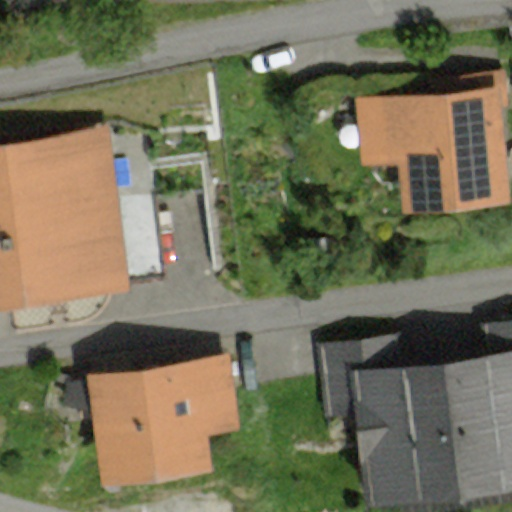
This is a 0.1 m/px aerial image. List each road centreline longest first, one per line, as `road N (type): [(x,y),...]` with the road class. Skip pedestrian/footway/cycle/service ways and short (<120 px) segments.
road 1 (residential): [(511,290),(0,346)]
road 2 (residential): [(0,73),(417,9)]
